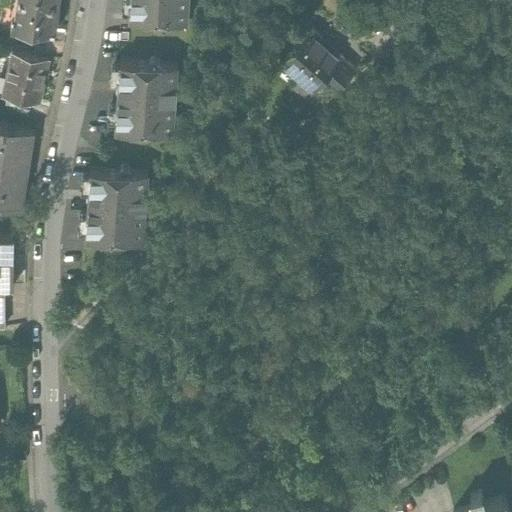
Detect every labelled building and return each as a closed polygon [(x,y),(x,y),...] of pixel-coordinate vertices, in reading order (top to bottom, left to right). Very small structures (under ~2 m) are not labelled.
[(59,0),(17,0),(16,12),(13,11),(11,24),(55,31),(59,0)] [(131,0),(130,17),(157,18),(164,26),(171,19),(187,20),(188,0),(131,0)] [(321,23),(311,14),(280,48),(298,65),(293,71),(306,83),(342,45),(320,25),(321,23)] [(49,56),(12,48),(3,93),(7,94),(6,101),(16,103),(18,97),(39,101),(49,56)] [(148,62),(120,59),(115,127),(143,129),(149,136),(157,130),(173,131),(177,64),(162,63),(155,55),(148,62)] [(35,126),(0,120),(0,201),(22,205),(35,126)] [(117,169),(90,167),(85,234),(111,236),(118,243),(127,237),(143,238),(148,171),(132,170),(125,162),(117,169)] [(13,235),(0,235),(0,283),(5,284),(12,284),(11,236),(13,236),(13,235)] [(474,496),(454,501),(456,511),(511,511),(505,488),(485,493),(483,483),(472,486),(474,496)]
